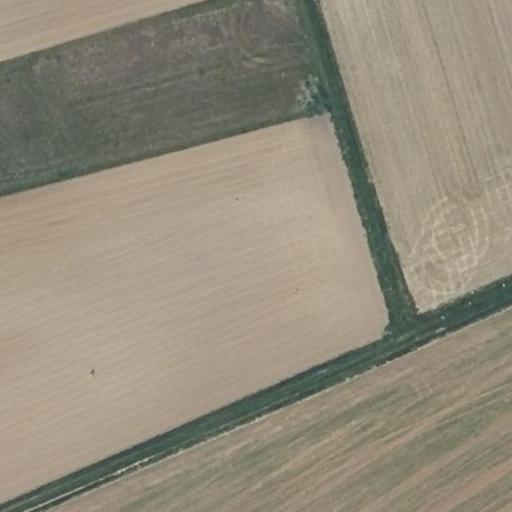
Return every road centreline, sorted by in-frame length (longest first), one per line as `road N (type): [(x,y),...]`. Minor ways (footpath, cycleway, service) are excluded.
road 1 (track): [(8,511),(511,292)]
road 2 (track): [(307,0),(407,338)]
